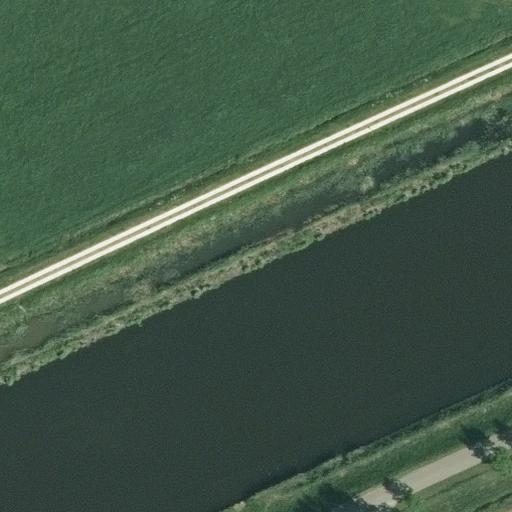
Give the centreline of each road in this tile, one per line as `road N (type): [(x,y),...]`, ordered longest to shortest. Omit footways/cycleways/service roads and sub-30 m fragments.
road 1 (track): [(0,296),(511,62)]
road 2 (unclassified): [(511,440),(357,511)]
